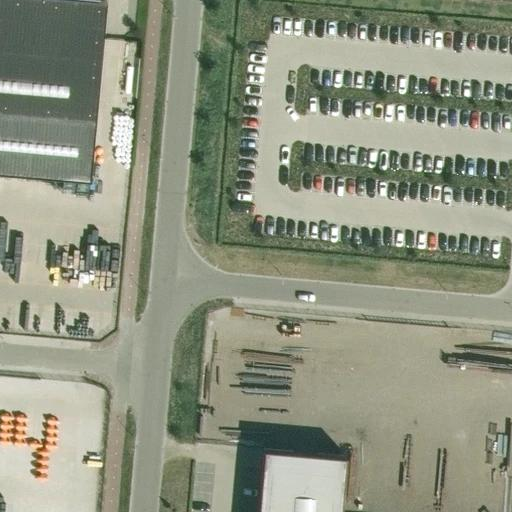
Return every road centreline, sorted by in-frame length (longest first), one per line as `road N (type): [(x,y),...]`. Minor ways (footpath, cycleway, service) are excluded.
road 1 (unclassified): [(164,280),(511,312)]
road 2 (unclassified): [(190,0),(164,280)]
road 3 (unclassified): [(156,365),(0,353)]
road 4 (unclassified): [(156,365),(145,511)]
